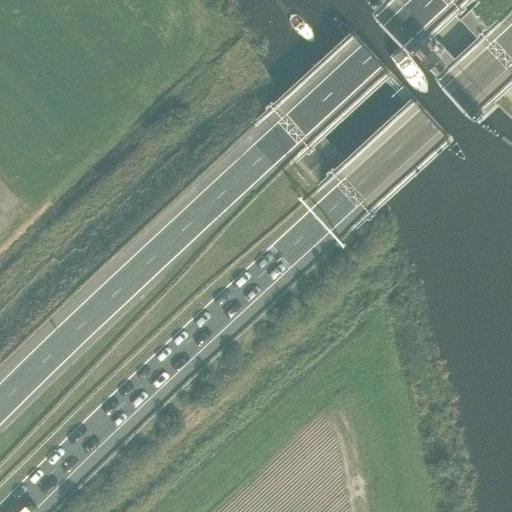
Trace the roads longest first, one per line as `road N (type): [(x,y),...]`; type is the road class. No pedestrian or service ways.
road 1 (motorway): [(9,511),(511,45)]
road 2 (motorway): [(433,0),(0,411)]
